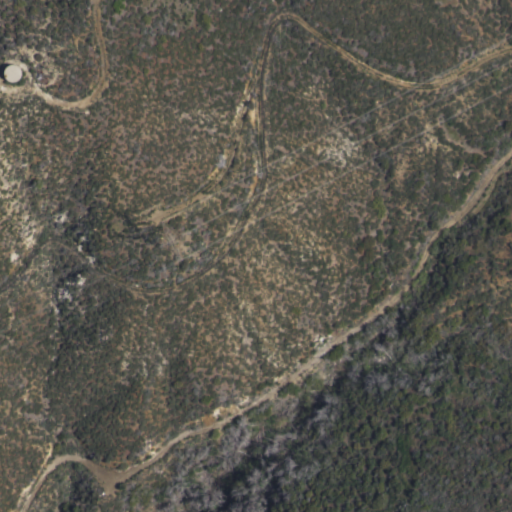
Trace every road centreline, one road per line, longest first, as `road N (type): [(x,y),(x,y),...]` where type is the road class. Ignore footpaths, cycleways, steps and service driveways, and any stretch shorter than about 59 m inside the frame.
road 1 (track): [(511,46),(436,83),(412,83),(359,65),(292,15),(279,16),(260,74),(266,172),(211,268),(148,291),(129,287),(63,240),(44,239),(0,289)]
road 2 (track): [(23,511),(62,457),(122,474),(276,389),(401,291),(427,243),(511,148)]
road 3 (track): [(40,85),(74,87),(105,103),(130,96),(140,71),(124,0)]
road 4 (track): [(260,74),(231,172),(202,202),(163,220)]
